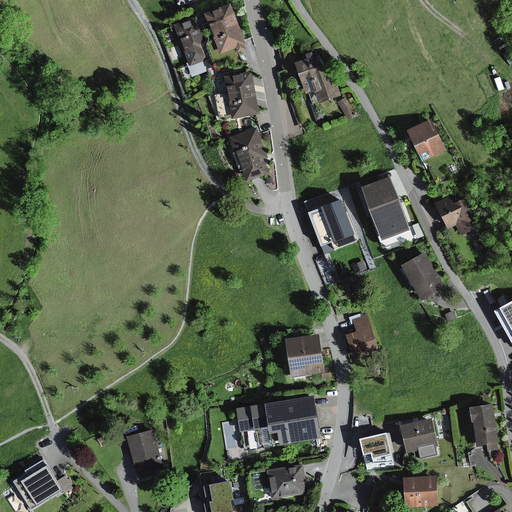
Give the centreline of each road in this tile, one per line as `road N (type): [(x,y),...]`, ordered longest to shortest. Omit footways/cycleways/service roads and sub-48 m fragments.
road 1 (residential): [(322,511),(347,417),(348,379),(290,205),(255,0)]
road 2 (residential): [(299,0),(358,82),(503,352),(511,413)]
road 3 (track): [(290,205),(256,207),(211,172),(160,36),(128,0)]
